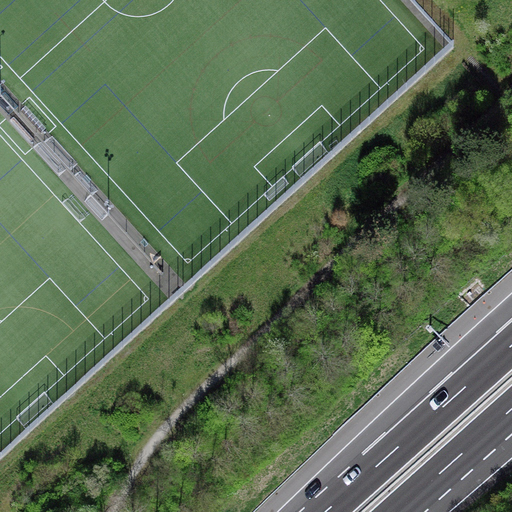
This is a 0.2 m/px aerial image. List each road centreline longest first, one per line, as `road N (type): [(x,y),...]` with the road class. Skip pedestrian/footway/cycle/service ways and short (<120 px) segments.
road 1 (motorway): [(511,344),(325,511)]
road 2 (motorway): [(396,511),(511,408)]
